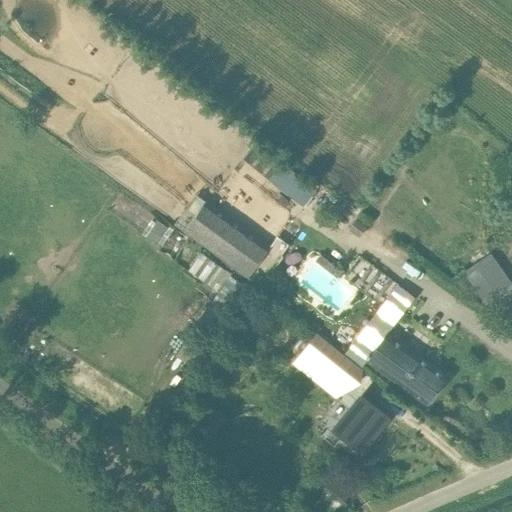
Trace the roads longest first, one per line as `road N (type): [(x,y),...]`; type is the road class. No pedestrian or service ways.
road 1 (unknown): [(511,371),(288,219)]
road 2 (unclassified): [(181,511),(0,382)]
